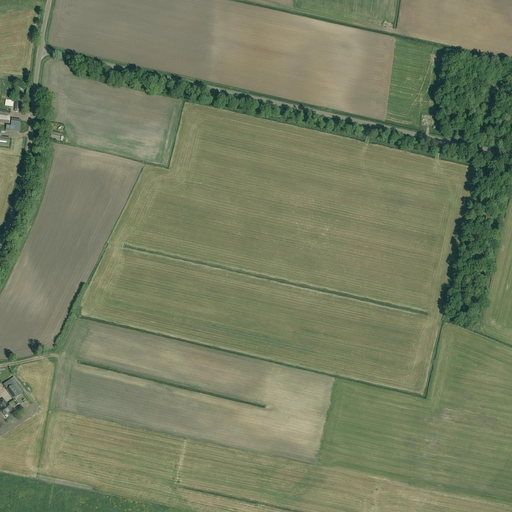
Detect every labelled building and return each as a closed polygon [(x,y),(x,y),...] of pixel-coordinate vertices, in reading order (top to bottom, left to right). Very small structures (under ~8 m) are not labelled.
[(22,112),(23,100),(16,99),(15,111),(22,112)] [(0,122),(9,124),(11,112),(0,110),(0,122)] [(6,130),(19,132),(21,120),(12,119),(11,126),(6,125),(6,130)] [(0,146),(11,146),(11,137),(0,137),(0,146)] [(23,392),(16,383),(13,385),(6,389),(14,400),(20,395),(20,394),(23,392)] [(7,404),(3,399),(0,401),(0,404),(2,407),(0,408),(5,416),(13,410),(8,403),(7,404)]
